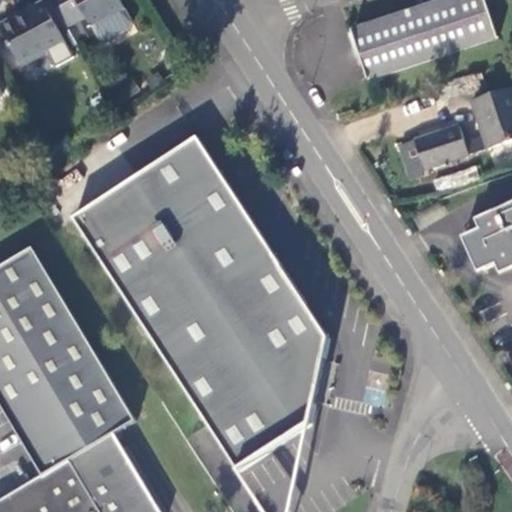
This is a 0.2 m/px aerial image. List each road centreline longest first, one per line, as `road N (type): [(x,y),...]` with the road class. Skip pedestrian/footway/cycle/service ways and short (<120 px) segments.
road 1 (tertiary): [(473,392),(239,31)]
road 2 (tertiary): [(473,392),(420,433),(392,511)]
